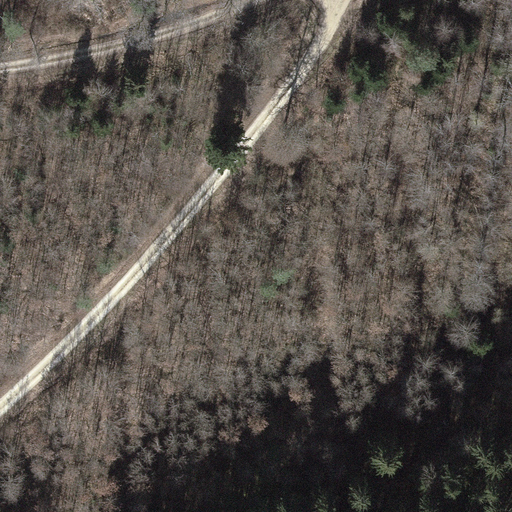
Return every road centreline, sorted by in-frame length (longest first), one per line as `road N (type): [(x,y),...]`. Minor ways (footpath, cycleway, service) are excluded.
road 1 (track): [(0,410),(50,367),(228,164),(340,0)]
road 2 (track): [(238,0),(0,68)]
